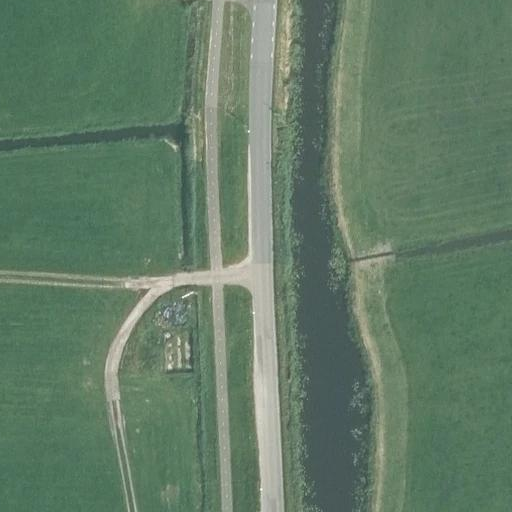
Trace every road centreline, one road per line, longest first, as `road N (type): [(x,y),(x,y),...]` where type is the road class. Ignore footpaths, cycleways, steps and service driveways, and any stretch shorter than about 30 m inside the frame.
road 1 (tertiary): [(271,511),(258,280),(263,0)]
road 2 (track): [(0,273),(258,280)]
